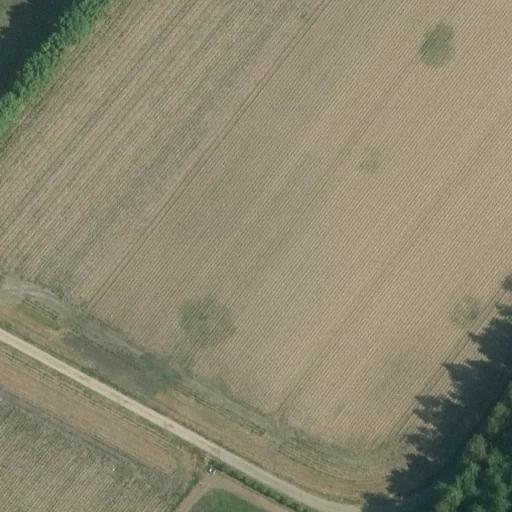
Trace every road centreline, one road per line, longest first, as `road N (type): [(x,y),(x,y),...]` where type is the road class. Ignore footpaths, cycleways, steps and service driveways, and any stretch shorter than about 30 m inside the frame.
road 1 (track): [(0,333),(341,511)]
road 2 (track): [(377,511),(420,499),(511,388)]
